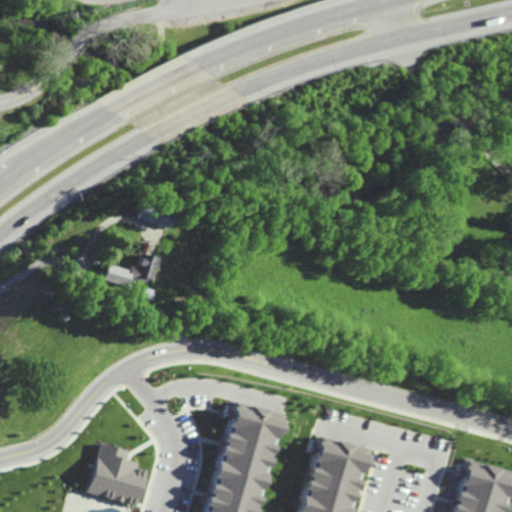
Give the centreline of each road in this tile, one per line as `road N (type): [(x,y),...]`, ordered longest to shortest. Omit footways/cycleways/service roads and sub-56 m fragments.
road 1 (residential): [(0,462),(60,438),(126,367),(182,351),(222,354),(511,429)]
road 2 (trunk): [(378,0),(290,24),(193,65)]
road 3 (trunk): [(0,236),(145,136)]
road 4 (trunk): [(234,92),(396,38)]
road 5 (residential): [(126,367),(171,428),(176,461),(162,511)]
road 6 (residential): [(417,511),(431,459),(395,449),(378,511)]
road 7 (residential): [(83,34),(220,0)]
road 8 (trunk): [(106,109),(0,176)]
